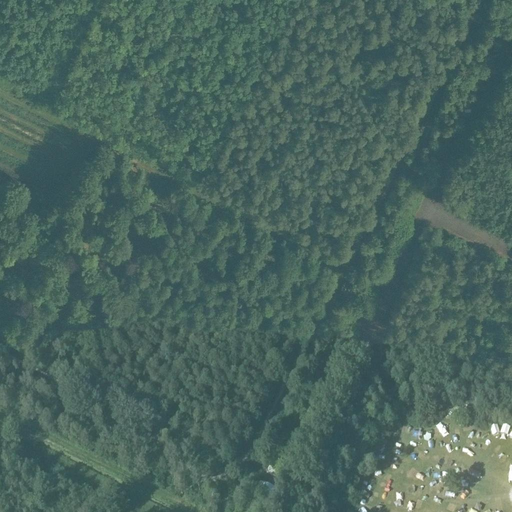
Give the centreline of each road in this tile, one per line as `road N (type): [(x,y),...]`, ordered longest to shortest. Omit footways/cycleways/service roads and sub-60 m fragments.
road 1 (track): [(0,92),(343,269)]
road 2 (track): [(0,411),(198,511)]
road 3 (track): [(160,511),(0,429)]
